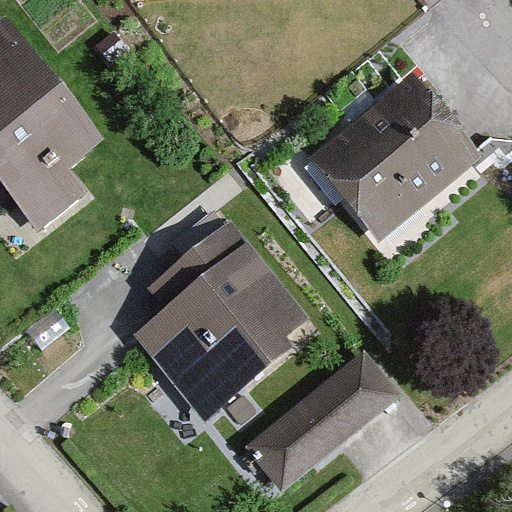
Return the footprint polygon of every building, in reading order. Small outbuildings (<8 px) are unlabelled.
[(336,0),(153,0),(154,13),(337,11),(336,0)] [(0,192),(22,224),(110,161),(19,34),(0,47),(0,192)] [(419,82),(306,163),(373,256),(486,175),(419,82)] [(122,334),(217,434),(319,338),(224,238),(122,334)] [(283,492),(404,394),(365,346),(244,445),(283,492)]
